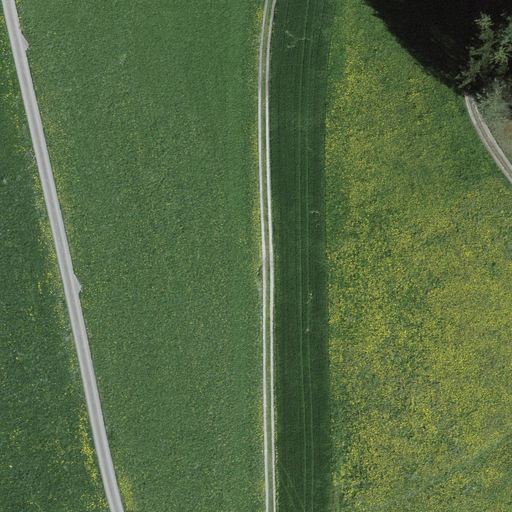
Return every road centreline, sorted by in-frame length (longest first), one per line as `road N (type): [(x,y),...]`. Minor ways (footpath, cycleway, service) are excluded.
road 1 (track): [(117,511),(7,0)]
road 2 (track): [(270,0),(263,74),(269,511)]
road 3 (track): [(511,175),(476,112),(477,0)]
